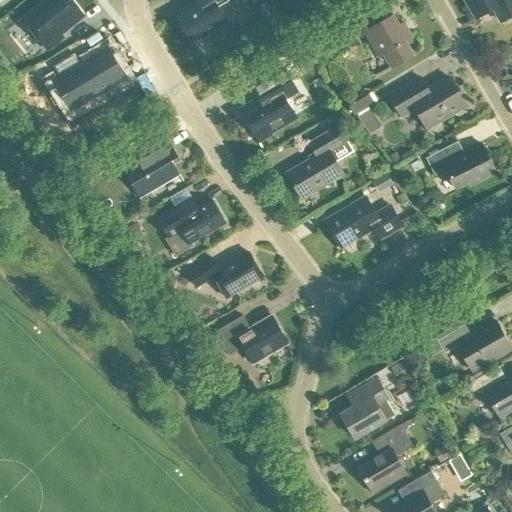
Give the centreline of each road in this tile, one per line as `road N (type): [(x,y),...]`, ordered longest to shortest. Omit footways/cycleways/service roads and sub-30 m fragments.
road 1 (residential): [(133,0),(174,89),(322,295)]
road 2 (residential): [(334,511),(311,481),(298,443),(322,295)]
road 3 (residential): [(322,295),(349,293),(511,195)]
road 4 (residential): [(511,126),(437,0)]
